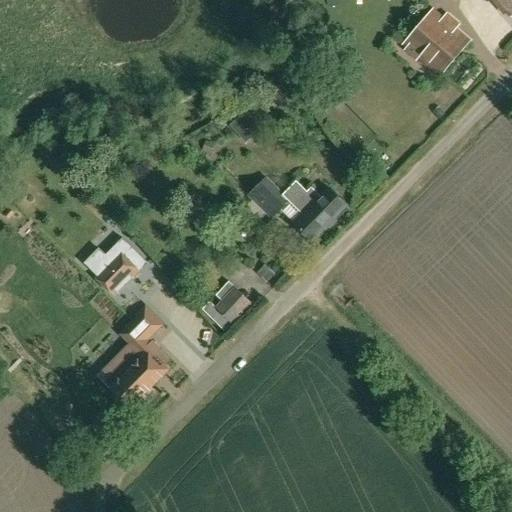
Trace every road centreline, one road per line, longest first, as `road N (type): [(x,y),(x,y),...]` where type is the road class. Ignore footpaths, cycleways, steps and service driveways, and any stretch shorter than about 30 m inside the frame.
road 1 (residential): [(511,79),(106,483),(96,511)]
road 2 (track): [(326,264),(511,453)]
